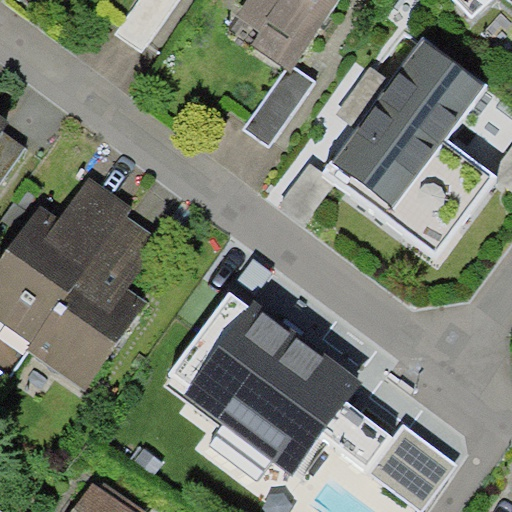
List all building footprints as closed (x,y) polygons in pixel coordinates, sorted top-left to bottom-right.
[(177,0),(137,0),(113,36),(140,54),(177,0)] [(339,0),(245,0),(232,19),(255,35),(248,48),(285,74),(293,68),(339,0)] [(490,82),(423,37),(323,173),(437,263),(500,177),(448,141),(490,82)] [(293,68),(285,74),(242,132),(268,151),(316,84),(293,68)] [(0,181),(22,152),(0,136),(0,181)] [(511,153),(495,180),(511,192),(511,153)] [(61,219),(44,207),(0,267),(0,323),(96,393),(184,272),(154,250),(123,228),(133,215),(88,182),(61,219)] [(358,388),(255,313),(192,400),(295,475),(358,388)] [(128,511),(88,485),(69,511),(128,511)]
